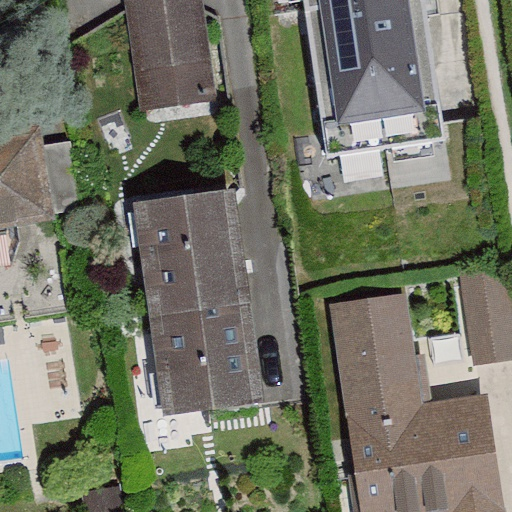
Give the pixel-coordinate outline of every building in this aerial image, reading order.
[(203,0),(126,0),(143,111),(218,99),(203,0)] [(426,112),(410,0),(320,0),(339,124),(426,112)] [(0,165),(0,247),(100,232),(89,153),(0,165)] [(235,190),(134,204),(164,416),(265,402),(235,190)] [(511,280),(511,276),(470,282),(483,372),(511,368),(511,280)] [(418,306),(343,318),(375,511),(511,511),(511,482),(499,405),(437,416),(418,306)]
